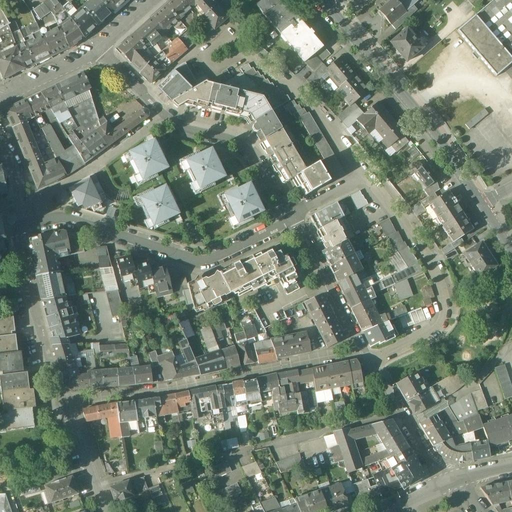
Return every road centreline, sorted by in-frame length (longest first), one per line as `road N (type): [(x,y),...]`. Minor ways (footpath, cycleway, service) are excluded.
road 1 (residential): [(19,224),(49,367),(100,511)]
road 2 (residential): [(290,219),(206,260),(67,219),(39,221)]
road 3 (tertiary): [(481,205),(319,0)]
road 4 (residential): [(370,364),(440,329),(448,310),(422,251),(365,175)]
road 5 (residential): [(365,175),(316,109),(244,51)]
road 6 (residential): [(165,118),(44,197),(39,221)]
road 7 (residential): [(290,219),(242,147),(165,118)]
road 8 (residential): [(370,364),(290,219)]
road 9 (residential): [(450,481),(429,463),(370,364)]
